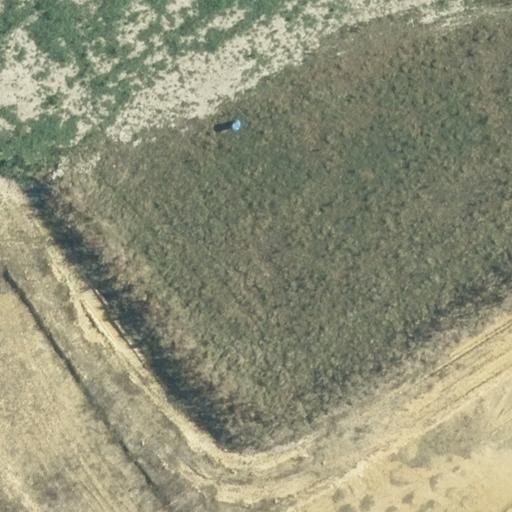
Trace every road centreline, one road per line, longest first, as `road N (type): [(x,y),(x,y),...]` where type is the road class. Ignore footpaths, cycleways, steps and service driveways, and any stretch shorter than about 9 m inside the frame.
road 1 (residential): [(124,511),(0,330)]
road 2 (residential): [(382,511),(511,426)]
